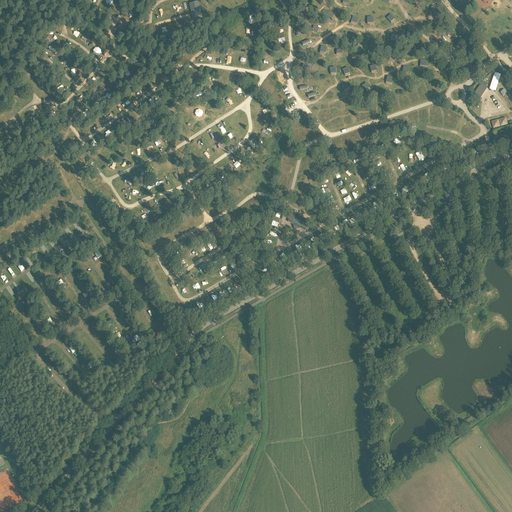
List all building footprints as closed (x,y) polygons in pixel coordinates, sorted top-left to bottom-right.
[(193,14),(194,17),(194,20),(201,19),(200,15),(199,12),(199,11),(198,8),(197,4),(191,6),(193,14)] [(392,14),(387,18),(391,23),(395,19),(392,14)] [(490,89),(496,91),(501,74),(495,73),(490,89)] [(484,91),(479,88),(473,96),(478,100),(484,91)] [(511,98),(508,93),(503,97),(510,106),(511,103),(511,98)] [(202,111),(199,110),(196,111),(195,114),(196,117),(199,118),(202,117),(203,113),(202,111)] [(492,121),(493,128),(508,125),(507,118),(492,121)] [(507,131),(500,132),(502,142),(509,140),(507,131)] [(292,212),(288,219),(289,219),(288,222),(295,226),(294,227),(295,229),(298,228),(298,227),(305,231),(307,229),(308,230),(312,223),(292,212)] [(30,298),(25,291),(16,296),(21,304),(30,298)] [(37,332),(33,327),(28,330),(32,336),(37,332)]
